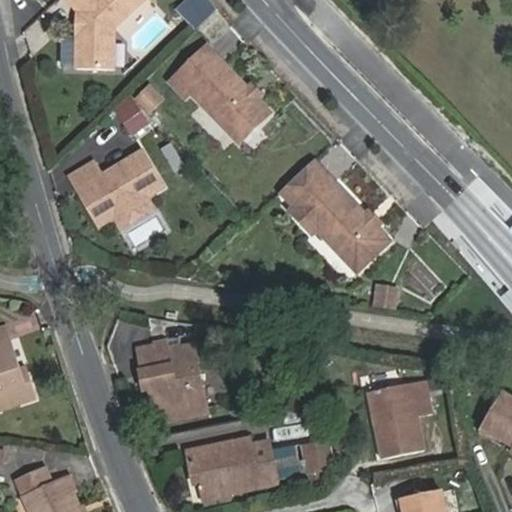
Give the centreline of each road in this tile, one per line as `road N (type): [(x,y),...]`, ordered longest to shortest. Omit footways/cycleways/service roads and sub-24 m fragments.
road 1 (residential): [(139,511),(88,389),(0,88)]
road 2 (tertiary): [(511,260),(270,3)]
road 3 (unknown): [(262,511),(340,499),(377,472),(444,458),(439,419)]
